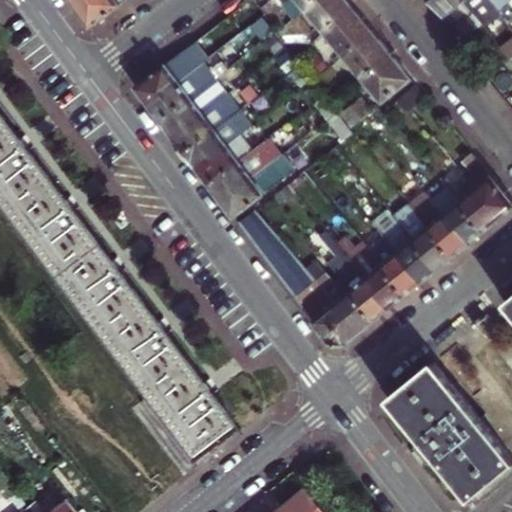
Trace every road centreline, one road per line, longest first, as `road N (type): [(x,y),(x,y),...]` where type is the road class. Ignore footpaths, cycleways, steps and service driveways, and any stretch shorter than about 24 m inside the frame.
road 1 (residential): [(90,75),(333,396)]
road 2 (residential): [(511,250),(333,396)]
road 3 (residential): [(511,150),(388,0)]
road 4 (residential): [(191,511),(333,396)]
road 5 (residential): [(333,396),(423,511)]
road 6 (residential): [(188,0),(90,75)]
